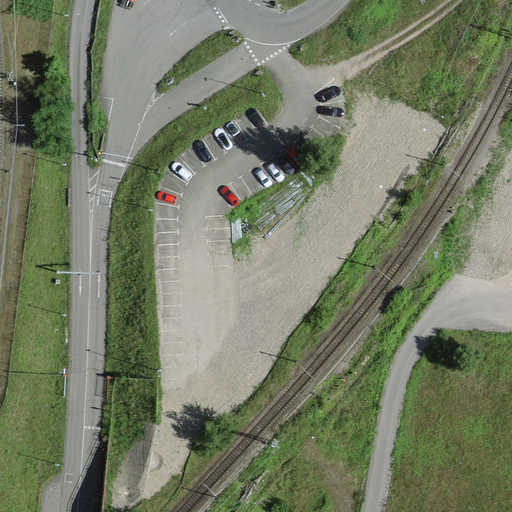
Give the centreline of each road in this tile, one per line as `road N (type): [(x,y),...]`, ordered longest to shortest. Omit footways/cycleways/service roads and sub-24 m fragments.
road 1 (unclassified): [(77,511),(90,275)]
road 2 (track): [(289,73),(311,75),(366,54),(453,0)]
road 3 (unknown): [(5,110),(0,286)]
